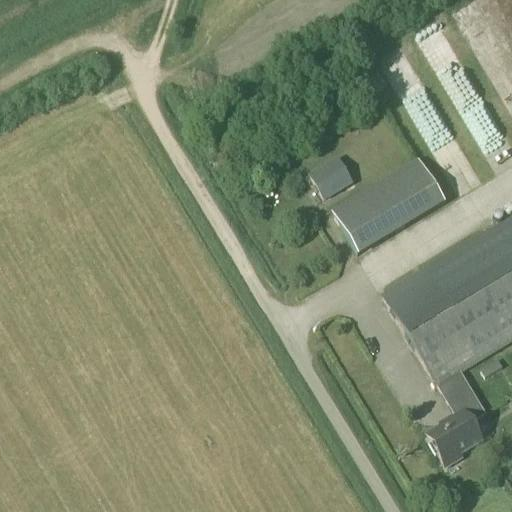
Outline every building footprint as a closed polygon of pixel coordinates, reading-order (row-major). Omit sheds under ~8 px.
[(278,15),(263,19),(270,44),(285,40),(278,15)] [(248,33),(259,51),(272,43),(261,25),(248,33)] [(184,67),(194,86),(212,77),(202,57),(184,67)] [(412,77),(392,84),(399,103),(419,96),(412,77)] [(306,182),(321,207),(348,190),(334,166),(306,182)] [(340,216),(332,221),(337,230),(345,225),(340,216)] [(463,418),(468,428),(483,419),(458,377),(511,343),(511,221),(380,301),(434,391),(435,390),(455,423),(463,418)] [(478,375),(483,383),(500,372),(496,365),(478,375)] [(463,418),(455,423),(425,441),(441,468),(443,467),(445,471),(459,463),(456,458),(479,445),(468,428),(463,418)]
